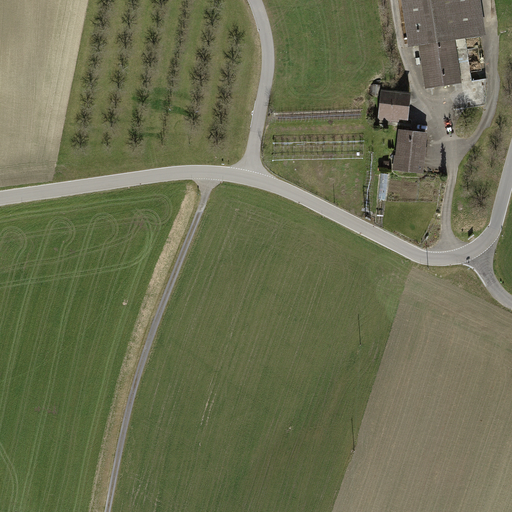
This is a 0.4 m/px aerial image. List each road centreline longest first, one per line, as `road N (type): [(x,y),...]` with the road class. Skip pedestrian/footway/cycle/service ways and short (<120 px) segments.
road 1 (track): [(115,511),(206,172)]
road 2 (track): [(247,177),(268,65),(254,0)]
